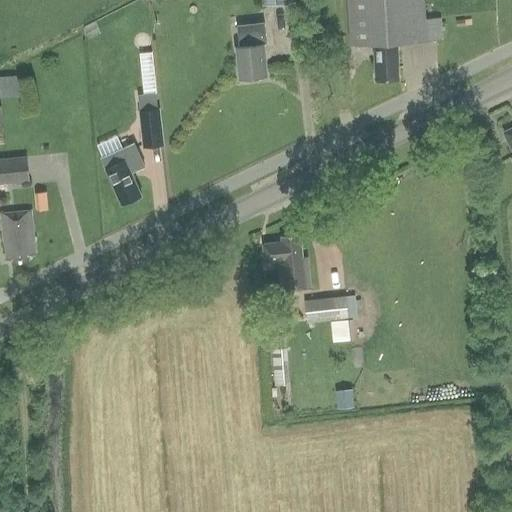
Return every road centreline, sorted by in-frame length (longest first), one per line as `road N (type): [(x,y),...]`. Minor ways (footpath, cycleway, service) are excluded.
road 1 (tertiary): [(0,326),(511,80)]
road 2 (track): [(1,326),(18,370),(25,511)]
